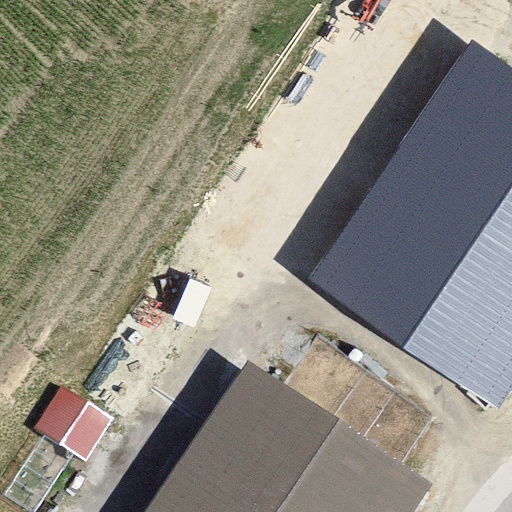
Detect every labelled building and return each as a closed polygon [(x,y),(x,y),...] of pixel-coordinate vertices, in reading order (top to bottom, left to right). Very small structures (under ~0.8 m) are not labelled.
[(333,231),(363,251),(393,207),(363,187),(333,231)] [(395,211),(365,259),(410,286),(440,239),(395,211)] [(191,237),(159,278),(209,317),(242,276),(191,237)] [(511,291),(501,281),(461,324),(511,370),(511,291)] [(427,511),(432,506),(252,382),(160,511),(427,511)]
